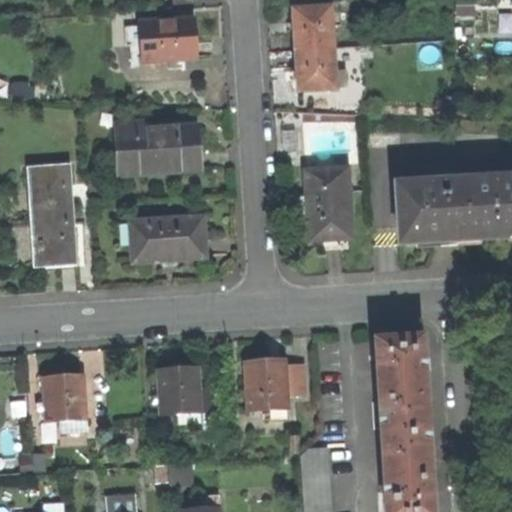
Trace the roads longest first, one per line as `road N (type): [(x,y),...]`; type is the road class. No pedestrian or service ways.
road 1 (residential): [(263,311),(243,0)]
road 2 (residential): [(0,326),(263,311)]
road 3 (residential): [(263,311),(511,292)]
